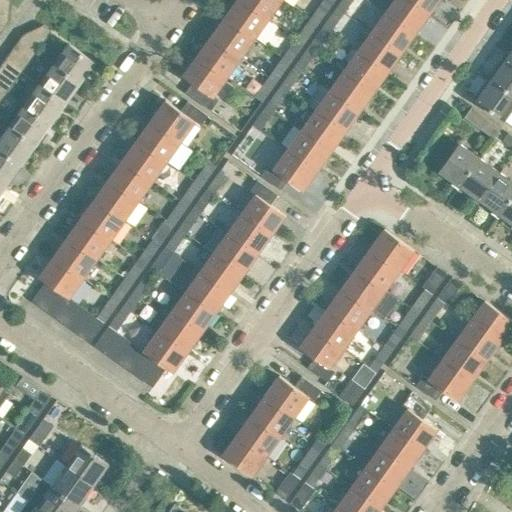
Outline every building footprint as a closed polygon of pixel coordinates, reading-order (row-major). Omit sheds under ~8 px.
[(11,0),(0,0),(0,22),(8,23),(9,4),(11,0)] [(269,18),(243,0),(237,0),(225,17),(255,38),(269,18)] [(282,0),(243,0),(269,18),(282,0)] [(317,23),(331,4),(324,0),(323,0),(310,19),(317,23)] [(344,12),(352,0),(341,0),(337,7),(344,12)] [(415,33),(429,14),(410,0),(394,0),(386,12),(415,33)] [(410,0),(429,14),(439,0),(410,0)] [(330,31),(344,12),(337,7),(322,26),(330,31)] [(401,53),(415,33),(386,12),(372,32),(401,53)] [(255,38),(225,17),(211,36),(241,57),(255,38)] [(303,42),(317,23),(310,19),(296,38),(303,42)] [(35,51),(51,29),(45,25),(23,35),(28,46),(35,51)] [(316,51),(330,31),(322,26),(308,46),(316,51)] [(387,73),(401,53),(372,32),(358,51),(387,73)] [(241,57),(211,36),(197,56),(227,77),(241,57)] [(289,62),(303,42),(296,38),(282,57),(289,62)] [(95,61),(70,43),(55,64),(81,82),(95,61)] [(21,71),(35,51),(28,46),(9,55),(14,67),(21,71)] [(302,71),(316,51),(308,46),(294,65),(302,71)] [(373,92),(387,73),(358,51),(344,71),(373,92)] [(227,77),(197,56),(183,75),(193,82),(186,92),(211,110),(218,100),(213,97),(227,77)] [(275,81),(289,62),(282,57),(268,77),(275,81)] [(511,64),(506,60),(506,59),(503,57),(493,71),(496,73),(492,79),(491,79),(511,94),(511,64)] [(66,103),(81,82),(55,64),(40,84),(66,103)] [(288,90),(302,71),(294,65),(280,85),(288,90)] [(0,87),(6,92),(21,71),(14,67),(0,73),(0,87)] [(359,112),(373,92),(344,71),(330,91),(359,112)] [(261,101),(275,81),(268,77),(254,97),(261,101)] [(511,94),(491,79),(492,79),(488,77),(479,90),(482,93),(477,100),(505,120),(511,109),(511,94)] [(51,123),(66,103),(40,84),(25,105),(51,123)] [(273,110),(288,90),(280,85),(266,104),(273,110)] [(345,131),(359,112),(330,91),(316,110),(345,131)] [(208,115),(188,101),(181,110),(166,100),(152,119),(182,141),(196,121),(201,125),(208,115)] [(259,130),(273,110),(266,104),(251,125),(259,130)] [(36,144),(51,123),(25,105),(11,125),(36,144)] [(501,127),(488,118),(472,106),(464,117),(494,138),(501,127)] [(331,151),(345,131),(316,110),(302,130),(331,151)] [(182,141),(152,119),(138,139),(168,160),(182,141)] [(0,148),(22,164),(36,144),(11,125),(0,140),(0,148)] [(317,171),(331,151),(302,130),(288,149),(317,171)] [(168,160),(138,139),(124,159),(154,180),(168,160)] [(460,185),(480,157),(460,143),(440,171),(460,185)] [(0,179),(7,185),(22,164),(0,148),(0,179)] [(303,190),(317,171),(288,149),(273,169),(268,166),(262,175),(281,189),(288,179),(303,190)] [(480,200),(500,172),(480,157),(460,185),(480,200)] [(154,180),(124,159),(110,178),(140,200),(154,180)] [(209,160),(195,180),(202,185),(217,165),(209,160)] [(219,172),(208,188),(215,194),(227,178),(219,172)] [(500,214),(511,197),(511,180),(500,172),(480,200),(500,214)] [(140,200),(110,178),(96,198),(126,219),(140,200)] [(188,205),(202,185),(195,180),(181,200),(188,205)] [(271,204),(278,194),(258,180),(251,190),(257,194),(243,213),(272,234),(286,215),(271,204)] [(201,213),(215,194),(208,188),(193,208),(201,213)] [(511,222),(511,197),(500,214),(511,222)] [(126,219),(96,198),(82,217),(112,239),(126,219)] [(174,224),(188,205),(181,200),(167,219),(174,224)] [(187,233),(201,213),(193,208),(179,228),(187,233)] [(258,254),(272,234),(243,213),(229,233),(258,254)] [(112,239),(82,217),(68,237),(98,258),(112,239)] [(160,244),(174,224),(167,219),(153,239),(160,244)] [(173,253),(187,233),(179,228),(165,247),(173,253)] [(415,249),(385,228),(371,248),(401,269),(415,249)] [(244,274),(258,254),(229,233),(215,253),(244,274)] [(98,258),(68,237),(54,257),(83,278),(98,258)] [(146,264),(160,244),(153,239),(139,258),(146,264)] [(159,272),(173,253),(165,247),(151,267),(159,272)] [(401,269),(371,248),(357,267),(386,289),(401,269)] [(230,293),(244,274),(215,253),(201,272),(230,293)] [(83,278),(54,257),(40,276),(46,281),(56,288),(65,295),(69,298),(83,278)] [(132,283),(146,264),(139,258),(125,278),(132,283)] [(433,293),(447,273),(437,266),(423,285),(433,293)] [(145,292),(159,272),(151,267),(137,287),(145,292)] [(386,289),(357,267),(343,287),(372,308),(386,289)] [(216,313),(230,293),(201,272),(186,292),(216,313)] [(448,303),(462,283),(452,276),(438,296),(448,303)] [(118,303),(132,283),(125,278),(111,298),(118,303)] [(42,307),(56,288),(46,281),(32,301),(42,307)] [(419,312),(433,293),(423,285),(423,286),(426,288),(412,307),(419,312)] [(131,312),(145,292),(137,287),(123,306),(131,312)] [(372,308),(343,287),(328,307),(358,328),(372,308)] [(52,314),(65,295),(56,288),(42,307),(52,314)] [(201,333),(216,313),(186,292),(172,312),(201,333)] [(61,321),(75,302),(69,298),(65,295),(52,314),(61,321)] [(448,303),(438,296),(424,316),(432,322),(446,302),(448,303)] [(104,322),(118,303),(111,298),(97,317),(104,322)] [(501,341),(511,325),(511,318),(485,300),(471,319),(501,341)] [(71,328),(85,309),(75,302),(61,321),(71,328)] [(405,332),(419,312),(412,307),(408,312),(396,304),(386,318),(405,332)] [(117,331),(131,312),(123,306),(109,326),(117,331)] [(358,328),(328,307),(314,326),(344,348),(358,328)] [(80,335),(94,316),(85,309),(71,328),(80,335)] [(187,352),(201,333),(172,312),(158,331),(187,352)] [(405,332),(386,318),(378,313),(375,317),(394,332),(384,346),(391,352),(405,332)] [(90,342),(102,326),(104,322),(97,317),(94,316),(80,335),(90,342)] [(418,341),(432,322),(424,316),(410,335),(418,341)] [(487,361),(501,341),(471,319),(457,339),(487,361)] [(119,333),(117,331),(109,326),(95,345),(105,352),(119,333)] [(344,348),(314,326),(300,346),(315,357),(308,367),(328,381),(335,371),(330,367),(338,357),(343,360),(341,364),(360,378),(367,368),(343,350),(344,348)] [(173,372),(187,352),(158,331),(144,351),(147,353),(157,360),(167,367),(173,372)] [(114,359),(128,340),(119,333),(105,352),(114,359)] [(472,380),(487,361),(457,339),(443,359),(472,380)] [(124,366),(138,346),(128,340),(114,359),(124,366)] [(134,373),(147,353),(144,351),(138,346),(124,366),(134,373)] [(377,371),(389,355),(391,352),(384,346),(370,366),(377,371)] [(143,380),(157,360),(147,353),(134,373),(143,380)] [(458,400),(472,380),(443,359),(428,379),(424,375),(416,385),(436,399),(443,390),(458,400)] [(153,387),(167,367),(157,360),(143,380),(153,387)] [(321,390),(302,376),(295,386),(280,375),(265,395),(295,416),(309,396),(314,400),(321,390)] [(0,386),(0,407),(12,390),(3,384),(1,387),(0,386)] [(41,413),(52,396),(41,389),(14,428),(25,435),(41,413)] [(410,394),(403,404),(408,408),(394,427),(424,449),(438,429),(423,418),(430,408),(410,394)] [(295,416),(265,395),(251,414),(281,436),(295,416)] [(361,404),(349,420),(347,423),(354,429),(368,409),(361,404)] [(281,436),(251,414),(237,434),(267,456),(281,436)] [(52,426),(42,419),(28,438),(38,445),(52,426)] [(9,457),(25,435),(14,428),(4,421),(0,426),(12,434),(0,450),(9,457)] [(340,448),(354,429),(347,423),(332,443),(340,448)] [(410,468),(424,449),(394,427),(380,447),(410,468)] [(267,456),(237,434),(223,454),(253,475),(267,456)] [(321,435),(306,454),(314,459),(328,440),(321,435)] [(326,468),(340,448),(332,443),(318,463),(326,468)] [(81,444),(70,460),(67,464),(94,484),(109,463),(81,444)] [(395,488),(410,468),(380,447),(366,467),(395,488)] [(22,449),(14,459),(23,466),(31,455),(22,449)] [(0,469),(9,457),(0,450),(0,469)] [(299,479),(314,459),(306,454),(292,474),(299,479)] [(14,478),(23,466),(14,459),(5,472),(14,478)] [(312,487),(326,468),(318,463),(304,482),(315,490),(315,489),(312,487)] [(79,505),(94,484),(67,464),(52,485),(79,505)] [(381,508),(395,488),(366,467),(352,486),(381,508)] [(285,498),(299,479),(292,474),(290,472),(276,492),(285,498)] [(46,511),(74,511),(79,505),(52,485),(42,477),(36,484),(38,486),(29,500),(46,511)] [(301,510),(315,490),(304,482),(290,502),(301,510)] [(345,511),(378,511),(381,508),(352,486),(338,506),(345,511)] [(46,511),(29,500),(20,511),(46,511)] [(184,511),(175,505),(175,504),(174,503),(167,511),(184,511)]
